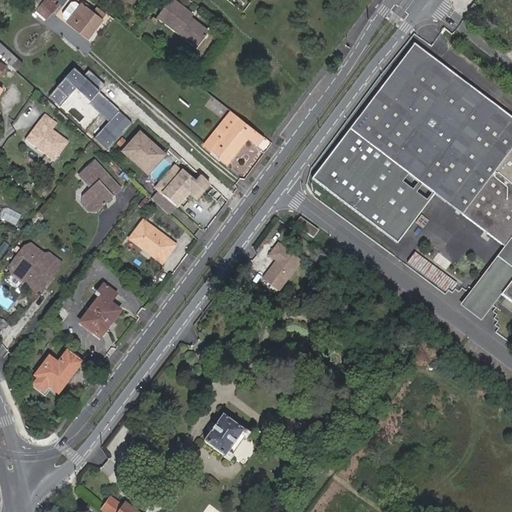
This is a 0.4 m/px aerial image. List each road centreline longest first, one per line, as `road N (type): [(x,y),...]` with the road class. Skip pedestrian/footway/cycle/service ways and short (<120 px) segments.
road 1 (tertiary): [(26,500),(77,459),(426,0)]
road 2 (tertiary): [(392,0),(26,500)]
